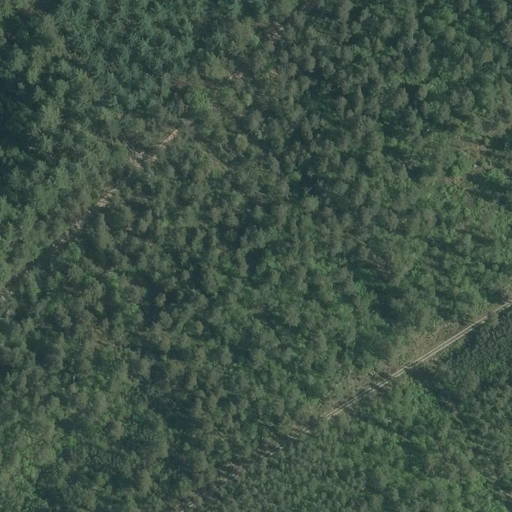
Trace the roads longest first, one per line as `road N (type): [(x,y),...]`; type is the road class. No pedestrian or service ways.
road 1 (track): [(316,0),(0,302)]
road 2 (track): [(178,511),(511,303)]
road 3 (track): [(33,0),(142,166)]
